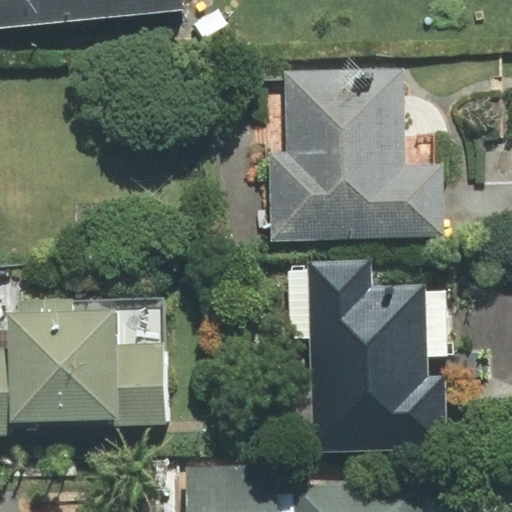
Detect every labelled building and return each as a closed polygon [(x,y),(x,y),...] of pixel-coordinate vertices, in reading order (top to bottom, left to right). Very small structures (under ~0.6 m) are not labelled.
[(0,0),(0,30),(195,14),(193,0),(0,0)] [(416,70),(295,72),(296,154),(277,154),(279,241),(458,237),(457,167),(418,167),(416,70)] [(459,284),(432,284),(385,283),(385,254),(321,254),(321,269),(298,269),(297,341),(320,341),(319,455),(460,457),(461,353),(459,353),(459,284)] [(134,315),(23,314),(23,333),(0,332),(0,437),(23,438),(23,422),(180,424),(181,341),(133,340),(134,315)] [(195,511),(289,511),(290,470),(197,467),(195,511)] [(439,511),(440,487),(291,482),(289,511),(439,511)]
